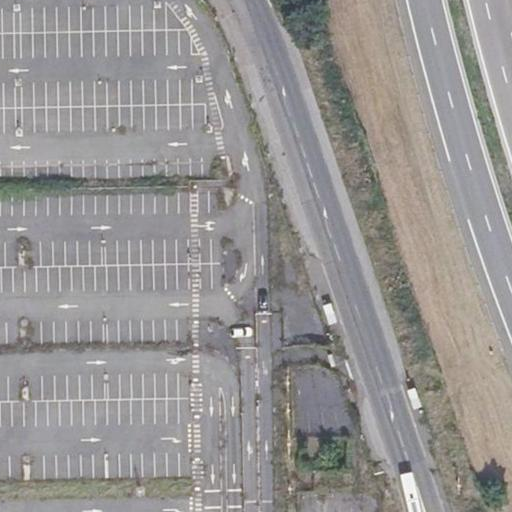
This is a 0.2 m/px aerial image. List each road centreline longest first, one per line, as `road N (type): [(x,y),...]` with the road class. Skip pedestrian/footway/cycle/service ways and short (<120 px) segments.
road 1 (tertiary): [(249,0),(424,511)]
road 2 (trunk): [(424,0),(467,162),(511,287)]
